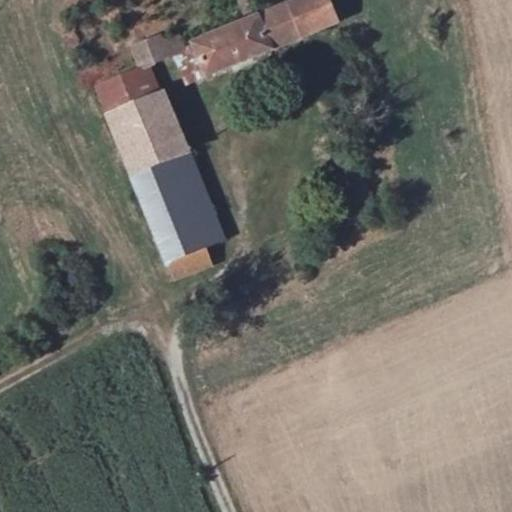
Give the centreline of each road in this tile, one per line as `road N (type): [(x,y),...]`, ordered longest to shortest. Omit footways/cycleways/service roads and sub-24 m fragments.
road 1 (track): [(229,511),(183,400),(177,351),(189,315),(239,255)]
road 2 (track): [(0,384),(125,325),(151,328),(177,351)]
